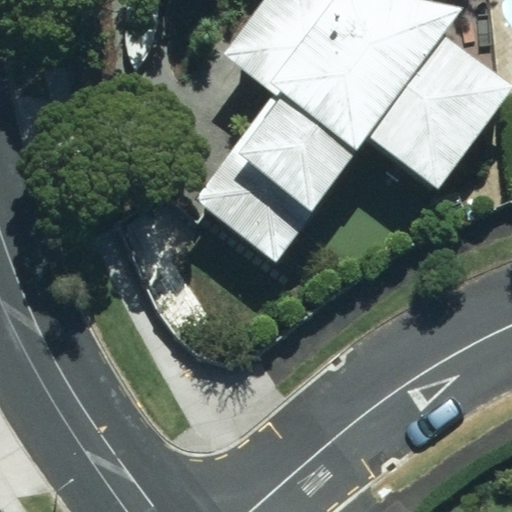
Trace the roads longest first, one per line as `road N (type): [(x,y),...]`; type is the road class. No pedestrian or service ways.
road 1 (residential): [(250,511),(331,439),(434,366),(511,325)]
road 2 (tertiary): [(145,511),(38,358),(0,268)]
